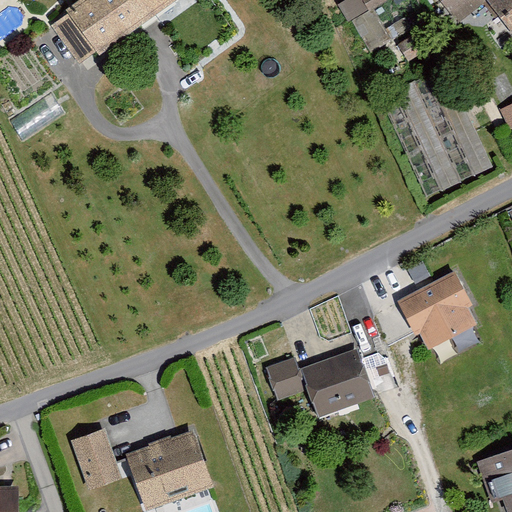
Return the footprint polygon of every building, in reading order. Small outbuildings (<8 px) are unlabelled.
[(81,0),(73,6),(105,50),(173,0),(81,0)] [(391,0),(351,0),(340,7),(351,25),(391,0)] [(511,0),(438,0),(461,28),(491,4),(511,29),(511,0)] [(416,37),(400,46),(409,62),(425,53),(416,37)] [(511,104),(502,110),(511,129),(511,104)] [(479,320),(472,306),(477,303),(460,269),(404,296),(421,331),(427,328),(434,342),(479,320)] [(323,414),(377,395),(359,346),(305,366),(312,386),(323,414)] [(301,354),(270,365),(281,398),(312,386),(305,366),(301,354)] [(107,426),(76,437),(94,485),(125,474),(107,426)] [(197,427),(131,451),(151,506),(217,482),(197,427)] [(511,447),(482,458),(498,500),(509,496),(511,503),(511,447)] [(21,511),(21,484),(0,484),(0,511),(21,511)]
